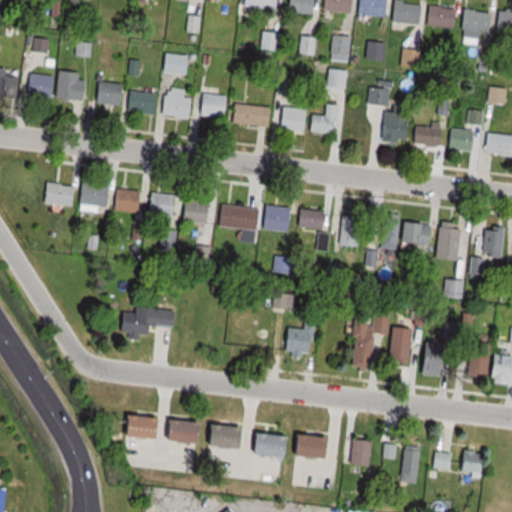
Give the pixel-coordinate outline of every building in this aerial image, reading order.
[(244,0),(244,6),(279,9),(279,0),(244,0)] [(291,0),(289,9),(313,15),(317,0),(291,0)] [(355,0),(327,0),(327,10),(354,13),(355,0)] [(361,0),(361,14),(390,14),(389,0),(361,0)] [(425,5),(399,0),(397,0),(394,19),(421,24),(425,5)] [(458,8),(431,5),(429,25),(456,28),(458,8)] [(464,38),(492,38),(492,11),(464,10),(464,38)] [(511,11),(499,10),(498,32),(511,32),(511,11)] [(282,51),(281,30),(260,32),(261,52),(282,51)] [(332,60),(350,62),(353,36),(335,34),(332,60)] [(301,54),(316,54),(317,36),(302,36),(301,54)] [(401,65),(420,67),(422,50),(403,48),(401,65)] [(190,73),(190,54),(169,54),(169,72),(190,73)] [(330,98),(341,98),(341,90),(347,90),(347,69),(330,69),(330,98)] [(88,79),(81,79),(82,71),(59,71),(59,99),(88,100),(88,79)] [(55,96),(55,74),(29,74),(29,96),(55,96)] [(369,85),(369,104),(391,104),(391,80),(377,80),(377,85),(369,85)] [(125,83),(99,81),(97,102),(124,104),(125,83)] [(187,89),(169,87),(165,114),(192,118),(195,98),(186,96),(187,89)] [(160,93),(132,91),(130,111),(159,113),(160,93)] [(228,94),(204,94),(204,117),(228,117),(228,94)] [(313,133),(341,133),(341,103),(327,103),(327,115),(313,115),(313,133)] [(272,105),(237,105),(237,125),(272,125),(272,105)] [(308,130),(308,107),(282,107),(282,130),(308,130)] [(383,141),(411,141),(411,111),(383,111),(383,141)] [(418,144),(445,145),(447,114),(435,113),(434,125),(418,124),(418,144)] [(451,149),(477,150),(478,130),(452,129),(451,149)] [(511,155),(511,134),(489,134),(489,155),(511,155)] [(77,187),(50,181),(46,201),(73,207),(77,187)] [(110,205),(112,185),(84,183),(82,203),(110,205)] [(141,212),(143,191),(117,189),(115,210),(141,212)] [(154,193),(152,215),(175,217),(178,195),(154,193)] [(214,203),(185,200),(183,221),(212,224),(214,203)] [(261,207),(221,205),(220,228),(259,230),(261,207)] [(292,206),(267,206),(267,230),(292,230),(292,206)] [(301,227),(326,228),(327,210),(302,209),(301,227)] [(362,216),(343,216),(342,245),(361,246),(362,216)] [(384,249),(401,249),(401,220),(384,220),(384,249)] [(433,225),(408,222),(405,242),(431,246),(433,225)] [(440,259),(461,260),(462,227),(453,227),(453,224),(441,223),(440,259)] [(486,256),(506,256),(506,228),(486,228),(486,256)] [(446,297),(464,298),(465,280),(447,279),(446,297)] [(276,307),(294,307),(294,294),(276,294),(276,307)] [(391,303),(374,302),(373,320),(359,319),(356,367),(376,368),(378,333),(390,333),(391,303)] [(152,326),(176,328),(178,311),(126,306),(123,335),(151,338),(152,326)] [(307,328),(288,328),(287,353),(317,354),(318,322),(307,321),(307,328)] [(395,363),(413,363),(413,328),(395,328),(395,363)] [(490,378),(491,336),(466,336),(465,377),(490,378)] [(448,375),(448,343),(424,343),(424,375),(448,375)] [(511,354),(501,352),(494,379),(511,384),(511,354)] [(165,419),(131,415),(128,436),(162,440),(165,419)] [(170,442),(206,442),(206,422),(170,422),(170,442)] [(212,448),(248,447),(247,425),(211,427),(212,448)] [(254,452),(290,459),(294,439),(259,432),(254,452)] [(333,459),(335,438),(298,435),(297,456),(333,459)] [(374,441),(354,439),(352,464),(372,466),(374,441)] [(398,444),(384,443),(383,461),(397,462),(398,444)] [(418,484),(422,448),(405,446),(401,482),(418,484)] [(451,470),(454,454),(435,451),(432,467),(451,470)] [(486,477),(486,451),(462,451),(462,483),(471,483),(471,477),(486,477)] [(7,511),(9,488),(0,487),(0,511),(7,511)]
